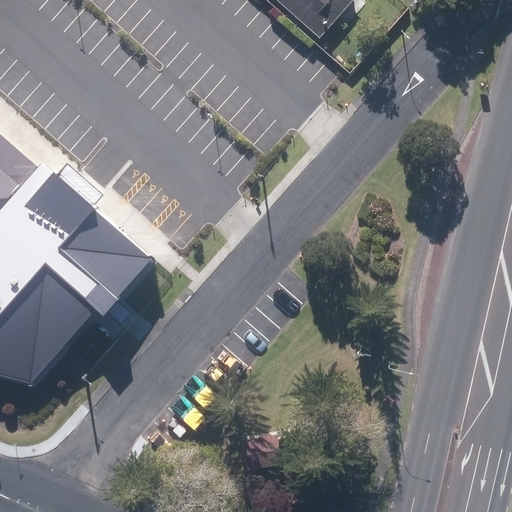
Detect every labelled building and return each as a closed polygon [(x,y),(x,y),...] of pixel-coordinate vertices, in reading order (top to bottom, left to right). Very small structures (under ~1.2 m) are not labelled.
[(238,51),(255,31),(219,0),(171,0),(165,8),(175,17),(154,41),(174,58),(168,65),(184,78),(189,72),(213,93),(244,56),(238,51)] [(272,0),(318,41),(354,0),(272,0)] [(40,104),(6,76),(0,83),(0,103),(23,124),(40,104)] [(150,231),(217,153),(164,107),(150,124),(110,89),(65,142),(100,172),(92,181),(150,231)] [(0,363),(38,374),(143,256),(0,131),(0,363)] [(276,435),(242,440),(248,472),(282,466),(276,435)]
